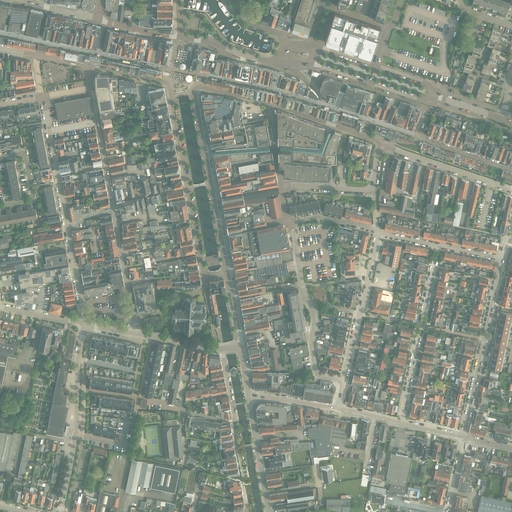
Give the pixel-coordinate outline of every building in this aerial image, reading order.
[(50,0),(50,4),(76,9),(77,4),(79,4),(78,0),(50,0)] [(82,5),(83,7),(83,8),(84,9),(85,9),(86,10),(87,10),(89,10),(90,10),(91,10),(92,9),(93,8),(94,7),(94,6),(95,5),(95,0),(83,0),(83,1),(82,2),(82,3),(82,4),(82,5)] [(106,3),(106,6),(106,7),(107,8),(108,9),(109,10),(110,10),(111,10),(112,9),(112,8),(112,11),(118,12),(118,11),(118,8),(119,5),(119,3),(119,0),(106,0),(106,1),(106,2),(106,3)] [(301,0),(291,31),(307,36),(307,34),(310,35),(312,28),(312,27),(320,0),(301,0)] [(339,0),(337,6),(346,9),(348,3),(339,0)] [(473,0),(473,1),(507,13),(508,10),(510,11),(509,12),(511,13),(511,12),(511,0),(511,5),(498,0),(473,0)] [(380,1),(378,7),(387,10),(389,4),(380,1)] [(0,3),(0,28),(9,30),(12,31),(12,30),(17,31),(21,32),(21,33),(38,37),(44,13),(36,11),(27,9),(21,8),(17,7),(12,6),(10,5),(0,3)] [(378,7),(376,13),(385,16),(387,10),(378,7)] [(267,14),(266,19),(269,20),(267,23),(274,25),(275,25),(278,15),(279,11),(280,10),(271,8),(270,13),(271,13),(270,15),(267,14)] [(141,10),(141,17),(157,18),(173,18),(173,10),(152,10),(141,10)] [(45,27),(42,37),(42,38),(44,38),(45,38),(49,39),(52,28),(53,25),(53,24),(54,21),(56,15),(48,13),(48,14),(46,20),(46,21),(47,21),(45,27)] [(325,42),(329,44),(339,47),(339,46),(341,47),(356,52),(357,53),(371,58),(378,39),(377,39),(378,37),(381,28),(367,24),(361,22),(361,23),(354,20),(349,18),(335,13),(332,21),(332,24),(331,23),(325,42)] [(376,13),(374,19),(383,22),(385,16),(376,13)] [(52,28),(49,39),(53,40),(60,41),(66,18),(61,17),(56,15),(54,21),(53,24),(53,25),(52,28)] [(276,26),(282,28),(286,16),(285,15),(284,18),(280,16),(276,26)] [(286,16),(282,28),(288,30),(291,20),(288,19),(289,17),(286,16)] [(139,26),(141,26),(153,26),(153,27),(172,27),(173,18),(157,18),(141,17),(139,17),(139,26)] [(66,18),(60,41),(64,42),(68,43),(69,38),(73,20),(69,19),(66,18)] [(69,38),(68,43),(72,44),(77,21),(73,20),(69,38)] [(77,21),(72,44),(76,45),(78,30),(79,25),(80,25),(80,21),(77,21)] [(78,30),(76,45),(83,46),(86,32),(87,24),(83,22),(80,21),(80,25),(79,25),(78,30)] [(86,32),(83,46),(88,47),(90,36),(93,25),(87,24),(86,32)] [(90,36),(88,47),(97,49),(98,43),(98,42),(99,40),(99,39),(99,37),(99,36),(100,34),(100,31),(101,28),(100,28),(101,27),(93,25),(90,36)] [(103,50),(109,51),(113,35),(114,30),(107,29),(103,50)] [(113,35),(109,51),(116,53),(119,36),(120,32),(114,30),(113,35)] [(119,36),(116,53),(122,54),(124,44),(126,34),(120,32),(119,36)] [(124,44),(122,54),(132,56),(136,36),(126,34),(124,44)] [(140,37),(136,57),(144,59),(146,47),(146,46),(147,38),(140,37)] [(146,47),(144,59),(156,61),(160,40),(155,40),(147,38),(146,46),(146,47)] [(160,40),(156,61),(162,63),(166,41),(160,40)] [(166,41),(162,63),(169,64),(171,51),(172,51),(173,49),(174,44),(172,43),(172,42),(167,41),(166,41)] [(195,51),(193,59),(194,59),(195,58),(202,59),(203,50),(203,49),(198,48),(196,49),(195,51)] [(61,50),(60,55),(60,56),(64,57),(65,58),(77,60),(84,61),(86,56),(86,55),(79,54),(66,51),(61,50)] [(210,72),(223,75),(226,61),(225,61),(221,60),(214,58),(214,57),(215,52),(211,51),(204,50),(202,59),(200,70),(210,72)] [(14,70),(25,69),(24,61),(24,60),(19,60),(19,58),(14,59),(14,70)] [(199,72),(199,71),(199,70),(200,70),(202,59),(195,58),(194,59),(193,59),(193,64),(190,63),(189,70),(199,72)] [(238,63),(235,77),(242,78),(247,79),(250,65),(244,64),(238,63)] [(267,69),(264,83),(269,84),(271,76),(273,70),(267,69)] [(271,76),(269,84),(276,85),(280,72),(273,70),(271,76)] [(25,71),(11,71),(11,84),(12,84),(16,83),(17,83),(16,79),(34,78),(32,71),(25,71)] [(280,72),(276,85),(280,87),(283,77),(283,78),(285,73),(284,73),(280,72)] [(283,77),(280,87),(288,89),(291,78),(292,76),(285,73),(283,78),(283,77)] [(96,88),(98,100),(100,111),(110,110),(109,77),(109,75),(101,75),(99,74),(97,75),(95,75),(96,86),(96,88)] [(291,78),(288,89),(296,91),(298,82),(299,82),(300,79),(299,78),(292,76),(291,78)] [(109,77),(110,110),(119,108),(118,77),(109,77)] [(329,102),(335,104),(342,82),(330,78),(328,78),(327,78),(325,79),(324,79),(323,81),(320,90),(329,102)] [(482,78),(480,85),(488,88),(490,81),(482,78)] [(298,82),(296,91),(304,94),(307,85),(307,84),(304,82),(300,79),(299,82),(298,82)] [(11,86),(7,87),(8,90),(14,89),(27,87),(35,85),(34,80),(17,83),(16,83),(11,84),(11,86)] [(342,82),(335,104),(340,106),(347,84),(348,84),(342,82)] [(347,84),(340,106),(359,112),(365,91),(348,85),(347,84)] [(0,96),(0,98),(16,96),(36,92),(36,87),(25,89),(15,91),(13,92),(13,91),(0,93),(0,96)] [(151,103),(145,104),(167,100),(164,88),(156,89),(156,88),(149,87),(147,95),(150,95),(151,103)] [(246,87),(244,94),(253,96),(255,88),(246,87)] [(255,88),(253,96),(258,97),(263,99),(265,90),(260,89),(255,88)] [(310,88),(308,95),(317,98),(318,96),(314,91),(310,88)] [(265,90),(263,99),(272,101),(276,102),(278,94),(274,93),(265,90)] [(365,91),(359,112),(362,113),(368,97),(369,92),(365,91)] [(368,97),(362,113),(369,115),(374,99),(376,93),(370,91),(369,92),(368,97)] [(88,95),(54,101),(57,120),(92,113),(88,95)] [(284,98),(282,103),(289,106),(289,105),(291,98),(284,96),(284,98)] [(220,101),(203,103),(206,119),(218,117),(223,116),(224,116),(224,117),(231,116),(232,106),(233,99),(223,97),(224,101),(220,101)] [(382,107),(379,118),(384,120),(387,109),(388,107),(390,108),(393,99),(386,97),(382,107)] [(291,98),(289,105),(300,109),(303,102),(291,98)] [(232,106),(231,116),(242,114),(241,109),(243,101),(233,99),(232,106)] [(136,111),(141,110),(150,109),(155,108),(155,109),(168,106),(167,100),(145,104),(140,105),(135,106),(136,111)] [(303,102),(300,109),(308,112),(309,109),(311,110),(313,105),(307,103),(303,102)] [(398,108),(393,123),(403,127),(406,116),(410,105),(400,102),(398,108)] [(309,109),(308,112),(314,114),(317,106),(313,105),(311,110),(309,109)] [(371,110),(370,115),(379,118),(382,107),(376,105),(375,107),(373,106),(372,110),(371,110)] [(412,118),(418,120),(422,109),(410,105),(408,112),(413,113),(412,118)] [(147,115),(147,117),(148,119),(150,119),(170,115),(168,106),(155,109),(155,108),(150,109),(141,110),(141,112),(142,112),(143,115),(148,114),(149,114),(149,115),(147,115)] [(393,106),(387,121),(393,123),(398,108),(393,106)] [(100,111),(101,117),(111,116),(115,115),(128,113),(127,107),(119,108),(110,110),(100,111)] [(16,111),(17,116),(17,119),(26,117),(25,115),(24,108),(18,109),(19,111),(16,111)] [(328,179),(329,179),(330,163),(333,163),(336,164),(336,156),(336,155),(337,152),(342,133),(334,131),(331,135),(330,135),(329,134),(325,133),(325,127),(277,109),(278,126),(278,143),(278,144),(282,144),(282,146),(282,149),(281,151),(279,151),(278,151),(279,159),(279,160),(279,162),(279,167),(284,167),(283,176),(284,176),(328,179)] [(8,110),(9,117),(12,116),(12,120),(16,119),(16,116),(14,116),(14,110),(8,110)] [(406,116),(403,127),(415,130),(416,129),(417,126),(416,126),(418,122),(417,122),(418,120),(412,118),(413,113),(408,112),(406,116)] [(219,121),(207,123),(209,133),(221,131),(233,128),(245,126),(244,125),(242,114),(231,116),(224,117),(224,116),(223,116),(218,117),(219,121)] [(103,128),(112,126),(113,126),(112,121),(116,120),(115,115),(111,116),(101,117),(101,118),(103,128)] [(148,119),(149,126),(157,125),(158,128),(149,129),(149,131),(158,129),(159,130),(166,129),(166,128),(167,128),(167,126),(171,125),(170,115),(150,119),(148,119)] [(347,116),(344,124),(355,127),(358,120),(347,116)] [(443,126),(439,139),(445,141),(448,132),(449,128),(450,128),(453,120),(446,117),(443,126)] [(238,143),(215,147),(215,154),(216,156),(224,154),(229,154),(230,161),(238,160),(256,156),(257,161),(258,164),(265,163),(274,161),(272,151),(268,152),(268,150),(268,144),(271,144),(268,128),(267,122),(268,121),(268,118),(248,122),(249,124),(244,125),(245,126),(245,128),(245,132),(247,141),(238,143)] [(430,121),(426,135),(433,137),(437,124),(433,122),(434,120),(432,119),(431,122),(430,121)] [(448,132),(445,141),(448,142),(451,143),(455,130),(456,128),(458,121),(453,119),(453,120),(450,128),(449,128),(448,132)] [(358,120),(355,127),(361,129),(363,124),(364,122),(358,120)] [(437,124),(433,137),(439,139),(443,126),(437,124)] [(42,168),(50,167),(50,164),(49,164),(42,128),(43,128),(42,125),(34,127),(35,130),(33,130),(39,166),(41,165),(42,168)] [(149,131),(151,139),(159,138),(159,134),(173,132),(171,125),(167,126),(167,128),(166,128),(166,129),(159,130),(158,129),(149,131)] [(103,128),(104,134),(105,138),(113,136),(114,138),(120,136),(119,133),(113,134),(112,126),(103,128)] [(221,131),(209,133),(211,140),(224,137),(233,136),(233,135),(235,135),(236,138),(236,141),(237,141),(238,143),(247,141),(245,132),(245,128),(245,126),(233,128),(221,131)] [(455,130),(451,143),(456,145),(460,134),(461,130),(456,128),(455,130)] [(386,135),(385,136),(392,138),(394,132),(388,130),(386,135)] [(161,137),(159,138),(151,139),(158,138),(158,140),(161,140),(163,139),(163,141),(174,139),(173,133),(163,135),(161,136),(161,137)] [(465,136),(461,147),(471,150),(475,138),(475,136),(466,133),(465,136)] [(460,134),(456,145),(461,147),(465,136),(460,134)] [(224,137),(211,140),(212,143),(222,141),(231,139),(234,139),(234,138),(236,138),(235,135),(233,135),(233,136),(224,137)] [(105,138),(106,144),(114,143),(115,143),(117,142),(120,142),(121,141),(124,141),(123,136),(120,136),(114,138),(113,136),(105,138)] [(222,141),(212,143),(213,148),(215,147),(238,143),(237,141),(236,141),(236,138),(234,138),(234,139),(231,139),(222,141)] [(475,138),(471,150),(480,153),(484,141),(482,140),(479,139),(479,140),(475,138)] [(153,144),(155,151),(175,148),(174,140),(153,144)] [(349,152),(351,152),(354,141),(349,140),(345,154),(345,157),(347,157),(349,152)] [(106,144),(107,150),(116,148),(116,149),(117,149),(125,147),(124,141),(121,141),(120,142),(117,142),(118,146),(116,146),(115,143),(114,143),(106,144)] [(354,141),(351,152),(352,153),(350,157),(356,158),(357,154),(361,155),(364,144),(354,141)] [(484,144),(481,154),(487,156),(491,141),(489,141),(488,143),(490,144),(490,146),(484,144)] [(491,141),(487,156),(493,158),(495,158),(499,147),(491,144),(492,141),(491,141)] [(499,147),(495,158),(501,160),(506,147),(507,147),(508,143),(505,142),(504,142),(504,144),(503,146),(500,145),(499,147)] [(422,143),(420,148),(432,153),(434,147),(424,143),(422,143)] [(362,154),(362,159),(365,159),(365,163),(368,164),(369,156),(368,156),(370,145),(365,144),(362,154)] [(506,147),(501,160),(506,162),(510,150),(506,149),(507,147),(506,147)] [(147,159),(147,163),(149,162),(149,163),(157,162),(156,161),(177,156),(176,149),(156,153),(157,158),(156,158),(155,157),(147,159)] [(216,156),(214,156),(215,163),(230,161),(229,154),(224,154),(216,156)] [(121,155),(117,155),(108,157),(109,161),(110,166),(125,163),(124,158),(124,157),(122,158),(121,155)] [(178,161),(177,156),(156,161),(157,162),(157,167),(166,165),(165,163),(178,161)] [(230,161),(215,163),(216,168),(226,166),(227,166),(227,167),(257,161),(256,156),(238,160),(230,161)] [(396,193),(396,192),(400,169),(403,159),(394,157),(391,168),(389,168),(385,191),(396,193)] [(6,162),(12,198),(14,198),(15,201),(23,199),(22,196),(21,196),(20,191),(15,161),(16,161),(15,158),(7,159),(8,162),(6,162)] [(73,171),(78,170),(76,160),(72,161),(71,158),(59,160),(60,168),(61,168),(62,172),(73,170),(73,171)] [(400,169),(396,192),(402,193),(405,188),(408,172),(406,171),(409,161),(403,159),(400,169)] [(226,166),(216,168),(218,180),(232,178),(232,177),(256,173),(256,171),(259,170),(258,164),(257,161),(227,167),(227,166),(226,166)] [(274,161),(265,163),(266,171),(275,169),(274,161)] [(151,177),(155,177),(156,176),(160,176),(163,175),(180,172),(178,164),(168,165),(166,165),(157,167),(157,162),(149,163),(149,162),(147,163),(141,164),(142,170),(149,168),(151,177)] [(413,171),(410,185),(408,193),(415,194),(419,173),(422,165),(415,163),(413,171)] [(110,169),(111,174),(124,172),(124,170),(123,166),(110,169)] [(427,167),(425,174),(432,176),(429,190),(427,203),(427,206),(428,207),(426,212),(425,219),(427,220),(437,222),(438,215),(433,214),(435,204),(434,203),(440,172),(433,170),(433,169),(427,167)] [(233,182),(219,185),(220,189),(223,189),(235,187),(237,186),(258,182),(257,181),(262,180),(277,178),(276,176),(275,169),(266,171),(256,173),(257,178),(234,182),(233,182)] [(48,180),(53,180),(52,174),(51,175),(51,173),(52,173),(51,173),(50,173),(45,174),(45,170),(40,171),(41,177),(43,176),(44,181),(45,181),(45,184),(49,183),(48,180)] [(82,187),(82,188),(84,187),(87,187),(88,186),(105,183),(103,170),(85,173),(86,179),(87,183),(79,184),(80,188),(82,187)] [(232,178),(218,180),(219,185),(233,182),(234,182),(257,178),(256,173),(232,177),(232,178)] [(445,183),(443,195),(446,196),(447,192),(450,175),(444,173),(442,183),(445,183)] [(425,175),(422,188),(429,190),(432,176),(425,174),(425,175)] [(112,179),(113,184),(121,183),(128,182),(132,181),(133,181),(134,181),(134,180),(135,180),(134,175),(131,176),(131,175),(125,176),(112,179)] [(447,192),(454,194),(457,177),(450,175),(447,192)] [(151,182),(152,193),(163,191),(161,180),(156,181),(155,177),(151,177),(150,178),(151,182)] [(163,182),(164,187),(164,190),(167,190),(166,187),(168,187),(172,186),(174,186),(174,184),(175,184),(175,182),(182,181),(181,177),(171,178),(172,183),(167,183),(167,182),(163,182)] [(134,181),(136,191),(141,190),(142,194),(151,193),(148,178),(135,180),(134,180),(134,181)] [(223,189),(220,189),(221,194),(221,195),(246,190),(261,188),(278,185),(277,178),(262,180),(257,181),(258,182),(237,186),(235,187),(223,189)] [(460,188),(457,202),(458,202),(459,197),(465,198),(467,190),(469,181),(462,179),(460,188)] [(123,187),(114,189),(116,199),(125,198),(123,190),(129,189),(130,196),(135,196),(134,191),(133,181),(132,181),(128,182),(128,186),(123,187)] [(174,186),(172,186),(168,187),(168,190),(175,189),(183,187),(182,181),(175,182),(175,184),(174,184),(174,186)] [(64,187),(63,187),(64,191),(74,189),(75,189),(79,188),(79,185),(75,186),(74,185),(72,185),(71,182),(63,184),(64,187)] [(468,216),(465,227),(471,229),(474,216),(473,216),(481,185),(475,183),(467,215),(469,215),(469,216),(468,216)] [(221,195),(224,209),(247,205),(268,201),(271,218),(283,216),(278,193),(279,193),(278,185),(272,186),(221,195)] [(46,216),(59,213),(58,210),(57,211),(53,187),(43,188),(48,212),(46,213),(46,216)] [(168,201),(172,200),(185,198),(183,190),(175,191),(167,193),(168,201)] [(95,201),(96,201),(108,198),(107,191),(94,194),(95,201)] [(500,206),(503,207),(505,207),(505,206),(508,195),(503,193),(500,206)] [(146,197),(147,205),(148,208),(149,208),(150,213),(149,213),(156,212),(155,207),(153,207),(152,204),(159,202),(160,203),(162,202),(160,194),(146,197)] [(378,208),(378,210),(381,211),(392,213),(413,217),(414,211),(414,210),(406,209),(406,206),(407,203),(411,204),(412,199),(408,198),(408,196),(408,195),(402,194),(399,208),(393,207),(378,204),(378,208)] [(168,209),(168,210),(174,210),(180,209),(179,205),(186,204),(186,203),(185,198),(172,200),(173,206),(170,207),(168,209)] [(109,199),(96,201),(98,209),(110,207),(109,199)] [(127,212),(128,211),(136,210),(134,199),(124,201),(127,212)] [(119,213),(120,213),(127,212),(124,201),(117,202),(119,213)] [(289,206),(291,216),(294,215),(295,215),(296,218),(298,218),(298,217),(298,214),(300,214),(301,214),(302,217),(304,217),(304,216),(304,213),(306,213),(307,213),(307,216),(310,216),(310,215),(310,212),(312,212),(313,212),(313,215),(316,214),(316,211),(318,211),(319,211),(319,214),(322,213),(321,207),(322,206),(321,203),(319,203),(319,201),(289,206)] [(457,202),(453,225),(459,226),(463,203),(458,202),(457,202)] [(325,203),(323,212),(327,213),(327,214),(327,216),(329,217),(330,217),(331,214),(333,214),(333,215),(333,218),(335,218),(336,218),(336,215),(339,216),(339,217),(338,219),(341,220),(341,219),(342,217),(341,216),(343,208),(325,203)] [(74,206),(67,207),(69,215),(70,221),(76,220),(75,214),(82,213),(82,214),(89,212),(88,206),(88,204),(85,205),(83,205),(74,207),(74,206)] [(182,218),(189,217),(186,204),(179,205),(180,209),(174,210),(168,210),(159,212),(160,216),(168,215),(169,221),(182,218)] [(242,206),(224,209),(225,214),(243,211),(248,210),(247,205),(242,206)] [(363,215),(361,221),(370,224),(372,218),(366,216),(366,213),(368,209),(364,208),(363,212),(364,212),(363,214),(363,215)] [(248,210),(225,214),(226,219),(240,217),(250,215),(251,215),(264,213),(264,209),(258,210),(252,211),(251,209),(248,210)] [(351,212),(350,219),(356,220),(357,214),(358,211),(352,210),(352,212),(351,212)] [(130,219),(128,211),(127,212),(120,213),(122,220),(130,219)] [(251,215),(252,220),(253,227),(267,225),(264,213),(251,215)] [(385,224),(384,230),(390,231),(391,226),(391,225),(392,219),(393,216),(387,214),(386,218),(389,219),(388,224),(385,224)] [(101,224),(113,222),(111,215),(100,218),(101,224)] [(240,220),(226,222),(227,228),(238,226),(241,226),(242,226),(241,222),(242,222),(247,221),(252,220),(251,215),(250,215),(240,217),(240,220)] [(438,222),(452,224),(453,218),(445,216),(439,215),(438,222)] [(122,230),(122,231),(131,229),(133,229),(138,228),(143,227),(143,223),(142,220),(137,222),(137,221),(122,224),(123,229),(123,230),(122,230)] [(238,226),(227,228),(228,233),(246,229),(245,223),(247,222),(247,221),(242,222),(241,222),(242,226),(241,226),(238,226)] [(174,243),(180,242),(190,240),(190,237),(192,236),(190,225),(180,227),(180,225),(182,225),(181,222),(175,223),(172,224),(172,228),(170,228),(171,234),(177,233),(178,238),(173,239),(173,241),(174,243)] [(499,233),(505,235),(506,232),(507,225),(501,224),(499,233)] [(265,247),(266,252),(268,265),(282,263),(280,251),(290,249),(286,227),(283,225),(263,229),(263,233),(259,233),(262,247),(265,247)] [(122,231),(125,251),(143,247),(140,232),(151,230),(151,227),(150,226),(138,228),(133,229),(131,229),(122,231)] [(338,232),(337,237),(339,237),(341,238),(342,233),(350,235),(351,229),(344,227),(340,226),(338,232)] [(499,235),(500,227),(494,226),(492,233),(499,235)] [(252,245),(231,249),(233,259),(261,253),(266,252),(265,247),(262,247),(259,233),(263,233),(263,229),(250,231),(250,232),(251,242),(252,242),(252,245)] [(465,240),(462,239),(461,245),(467,246),(469,237),(469,235),(470,231),(466,230),(465,236),(466,236),(465,240)] [(229,239),(231,249),(252,245),(252,242),(251,242),(250,232),(250,231),(242,233),(243,237),(229,239)] [(37,244),(64,239),(62,232),(48,234),(48,232),(33,234),(35,244),(37,244)] [(4,238),(0,239),(0,248),(9,247),(8,241),(8,238),(11,237),(10,234),(3,235),(4,238)] [(170,246),(171,249),(174,248),(181,247),(181,246),(194,244),(193,239),(180,242),(181,244),(179,244),(170,246)] [(365,252),(366,247),(360,245),(353,243),(352,243),(351,243),(350,246),(352,246),(360,248),(359,251),(365,252)] [(385,254),(384,258),(383,263),(397,266),(401,245),(388,243),(386,248),(383,248),(382,253),(385,254)] [(165,258),(181,255),(184,254),(195,252),(194,244),(181,246),(181,247),(174,248),(171,249),(154,252),(154,255),(155,255),(155,257),(165,255),(165,258)] [(39,253),(37,245),(33,246),(17,248),(17,249),(10,250),(10,252),(9,253),(9,256),(11,255),(11,257),(12,256),(12,257),(16,256),(17,256),(39,253)] [(46,262),(44,263),(45,268),(68,264),(66,250),(45,254),(46,262)] [(266,252),(261,253),(262,254),(233,260),(235,270),(248,267),(248,266),(256,264),(257,267),(252,269),(246,270),(235,273),(236,277),(237,283),(249,281),(249,280),(253,279),(290,273),(288,262),(282,263),(268,265),(266,252)] [(85,263),(84,259),(87,258),(87,255),(87,253),(84,253),(78,255),(80,264),(85,263)] [(457,266),(456,265),(454,265),(453,269),(455,270),(459,271),(460,267),(461,262),(462,256),(456,254),(455,261),(458,261),(457,266)] [(178,260),(179,268),(186,267),(186,266),(198,264),(196,255),(187,257),(178,259),(178,260)] [(129,264),(129,265),(135,264),(135,263),(133,263),(132,256),(126,257),(128,264),(129,264)] [(17,257),(1,260),(2,264),(7,263),(7,265),(22,262),(21,257),(17,257)] [(103,261),(104,266),(107,266),(111,265),(120,263),(119,258),(103,261)] [(156,264),(157,268),(157,270),(176,268),(179,268),(178,260),(156,264)] [(344,267),(344,270),(345,275),(355,275),(355,270),(355,260),(346,261),(346,267),(344,267)] [(485,260),(484,267),(487,267),(486,270),(491,271),(492,268),(493,262),(485,260)] [(413,268),(416,268),(425,270),(426,264),(415,261),(413,268)] [(25,266),(25,263),(3,268),(4,273),(26,268),(26,271),(31,270),(31,267),(29,268),(29,265),(25,266)] [(27,287),(28,290),(17,292),(18,297),(13,298),(14,301),(14,302),(14,303),(15,303),(15,304),(19,305),(34,308),(35,302),(39,303),(41,292),(35,291),(34,285),(43,284),(42,282),(59,279),(60,282),(71,280),(69,266),(30,273),(29,270),(25,271),(26,273),(18,275),(19,281),(20,280),(21,281),(20,282),(21,288),(27,287)] [(145,271),(143,271),(144,277),(145,275),(147,275),(148,278),(153,278),(153,271),(152,271),(152,268),(145,269),(145,271)] [(107,278),(107,282),(94,284),(84,286),(86,297),(108,292),(107,290),(113,289),(112,287),(124,285),(121,269),(110,271),(108,271),(105,272),(107,278)] [(440,274),(457,278),(458,278),(458,277),(458,275),(450,273),(450,271),(441,269),(440,274)] [(93,281),(94,284),(107,282),(107,278),(99,280),(98,275),(83,278),(84,283),(93,281)] [(422,283),(423,278),(411,276),(406,275),(406,277),(414,279),(413,282),(422,283)] [(266,279),(237,284),(239,291),(250,288),(250,287),(253,286),(253,287),(257,286),(259,286),(258,285),(267,283),(267,284),(276,282),(275,277),(266,279)] [(223,278),(209,280),(211,293),(215,292),(219,291),(223,291),(226,290),(223,278)] [(201,286),(200,280),(190,281),(175,282),(174,287),(182,288),(199,287),(201,286)] [(437,286),(448,288),(454,289),(454,287),(448,285),(448,282),(439,280),(437,286)] [(136,305),(138,314),(148,312),(148,313),(157,312),(154,293),(155,293),(154,287),(153,287),(152,282),(134,286),(134,288),(133,288),(135,299),(136,300),(135,301),(136,303),(137,304),(136,305)] [(356,282),(346,283),(347,287),(347,291),(348,291),(357,293),(358,288),(359,285),(357,285),(356,282)] [(475,289),(486,292),(487,286),(473,283),(472,289),(475,289)] [(261,288),(239,292),(240,296),(262,292),(266,291),(265,287),(261,288)] [(372,300),(370,310),(389,314),(393,292),(375,288),(373,300),(372,300)] [(293,321),(289,322),(292,340),(298,339),(298,340),(305,338),(303,328),(305,327),(303,318),(304,317),(302,305),(301,305),(298,289),(288,291),(293,321)] [(218,312),(216,302),(215,292),(211,293),(209,293),(211,303),(213,313),(213,316),(215,325),(220,325),(219,315),(218,315),(218,312)] [(277,293),(279,302),(280,309),(282,309),(281,304),(287,303),(285,292),(277,293)] [(418,301),(419,296),(412,294),(411,294),(410,294),(403,292),(403,295),(409,296),(409,299),(410,299),(418,301)] [(476,298),(476,301),(484,303),(485,297),(471,294),(471,297),(476,298)] [(195,298),(193,298),(193,297),(189,296),(189,298),(187,298),(186,297),(186,298),(184,298),(184,300),(186,300),(186,303),(181,302),(180,309),(176,309),(175,308),(175,309),(175,311),(173,311),(172,310),(172,311),(172,312),(172,314),(172,315),(172,316),(172,317),(174,317),(174,318),(175,318),(175,322),(173,322),(173,324),(175,324),(174,330),(183,330),(184,331),(185,331),(188,331),(188,333),(189,333),(190,331),(193,331),(193,332),(194,331),(193,331),(193,326),(200,326),(200,327),(201,321),(203,321),(203,322),(204,322),(205,321),(205,320),(206,311),(206,309),(205,306),(204,306),(204,304),(202,304),(202,303),(201,303),(195,303),(195,299),(196,298),(195,298)] [(241,307),(242,309),(263,305),(262,301),(261,296),(240,300),(241,307)] [(343,302),(342,305),(352,307),(353,304),(355,305),(356,299),(346,296),(345,299),(346,300),(346,303),(343,302)] [(405,301),(404,306),(416,308),(418,303),(408,301),(405,301),(405,299),(402,299),(402,301),(405,301)] [(263,305),(242,309),(243,316),(256,314),(261,313),(270,311),(280,310),(279,310),(280,309),(279,302),(263,305)] [(407,307),(406,312),(415,314),(416,308),(404,306),(402,305),(402,307),(405,308),(405,306),(407,307)] [(473,311),(472,314),(481,316),(482,310),(470,307),(469,311),(473,311)] [(487,367),(500,370),(501,365),(507,367),(507,365),(501,364),(503,355),(509,356),(509,354),(504,353),(505,344),(507,336),(511,336),(511,334),(508,334),(510,325),(511,325),(511,323),(510,323),(511,313),(508,313),(509,309),(502,308),(501,311),(499,311),(493,341),(492,343),(495,344),(494,347),(491,346),(487,367)] [(262,317),(244,321),(245,326),(269,321),(268,316),(271,315),(270,311),(261,313),(262,317)] [(243,316),(244,321),(262,317),(261,313),(256,314),(243,316)] [(469,321),(470,321),(478,323),(478,322),(479,322),(480,320),(479,319),(480,316),(466,313),(465,316),(470,317),(469,321)] [(337,317),(335,324),(338,324),(339,324),(348,326),(349,320),(341,319),(341,318),(337,317)] [(0,356),(8,358),(8,356),(16,358),(17,358),(18,354),(17,353),(18,346),(8,343),(4,343),(4,342),(0,341),(0,332),(2,320),(0,319),(0,356)] [(245,326),(246,332),(270,328),(269,321),(245,326)] [(373,329),(372,330),(376,330),(377,328),(378,328),(379,323),(374,322),(373,323),(365,321),(364,327),(373,329)] [(379,331),(379,335),(383,336),(382,339),(386,340),(387,337),(388,332),(389,324),(385,324),(384,332),(379,331)] [(462,330),(465,331),(477,334),(478,329),(469,327),(463,325),(462,330)] [(22,326),(20,333),(21,333),(20,336),(23,337),(23,334),(27,335),(29,327),(22,326)] [(39,348),(40,349),(41,351),(45,352),(44,354),(48,355),(53,330),(50,329),(42,328),(39,348)] [(411,330),(402,328),(400,335),(410,337),(411,330)] [(53,330),(48,355),(51,356),(53,348),(57,349),(61,331),(53,330)] [(65,351),(72,352),(76,335),(68,333),(65,345),(61,344),(60,352),(61,353),(61,354),(64,355),(65,351)] [(426,340),(437,342),(438,338),(439,338),(440,336),(428,333),(426,340)] [(397,342),(398,342),(409,344),(410,339),(398,336),(397,342)] [(257,343),(248,345),(250,354),(271,349),(270,341),(262,342),(262,340),(257,341),(257,343)] [(154,344),(153,348),(163,350),(164,343),(154,341),(154,344)] [(465,346),(464,348),(473,350),(475,344),(462,341),(461,345),(465,346)] [(169,358),(166,370),(166,372),(165,374),(165,375),(164,381),(163,385),(165,385),(165,383),(170,384),(170,385),(172,386),(174,379),(171,378),(173,372),(170,371),(176,346),(172,345),(171,349),(170,353),(169,358)] [(303,368),(302,364),(301,358),(299,358),(298,357),(307,355),(305,345),(295,346),(295,347),(294,347),(283,348),(285,359),(292,358),(292,359),(291,359),(293,370),(297,369),(299,368),(299,369),(303,368)] [(329,345),(327,354),(332,355),(332,353),(342,355),(343,348),(329,345)] [(437,349),(434,348),(425,346),(423,352),(436,355),(436,354),(437,354),(437,352),(437,349)] [(177,373),(176,379),(180,380),(180,379),(189,381),(190,376),(185,374),(185,370),(182,369),(186,348),(182,347),(177,373)] [(153,348),(151,355),(161,357),(163,350),(153,348)] [(473,350),(464,348),(462,348),(462,350),(461,350),(459,350),(458,353),(472,356),(473,350)] [(192,368),(196,350),(190,349),(189,353),(188,353),(187,358),(191,359),(190,362),(189,362),(188,368),(192,368)] [(196,350),(192,368),(200,369),(200,367),(200,366),(199,364),(200,360),(199,360),(201,351),(196,350)] [(407,352),(398,350),(397,356),(406,358),(407,352)] [(208,353),(207,364),(209,364),(211,372),(222,370),(219,354),(210,353),(208,353)] [(151,355),(150,362),(160,364),(161,357),(151,355)] [(250,358),(251,363),(263,360),(264,362),(266,362),(269,361),(270,365),(272,364),(271,357),(269,358),(269,357),(267,357),(267,355),(264,355),(250,358)] [(327,366),(327,367),(338,370),(341,359),(331,357),(332,356),(325,355),(325,357),(331,358),(329,366),(327,366)] [(437,358),(433,357),(423,355),(421,361),(436,364),(437,358)] [(59,367),(47,432),(63,435),(68,406),(65,405),(67,395),(63,394),(68,369),(69,369),(71,358),(63,356),(63,358),(61,358),(60,363),(61,363),(60,368),(59,367)] [(271,357),(272,364),(273,370),(279,369),(277,356),(271,357)] [(358,356),(357,361),(365,363),(365,362),(368,363),(371,364),(372,362),(369,361),(369,358),(358,356)] [(459,356),(458,362),(461,362),(470,364),(471,359),(462,357),(459,356)] [(393,357),(392,361),(395,362),(395,363),(404,365),(406,359),(396,357),(393,357)] [(150,362),(148,369),(158,371),(160,364),(150,362)] [(458,362),(457,368),(459,368),(469,370),(470,364),(461,362),(458,362)] [(402,374),(404,368),(395,366),(395,365),(391,364),(391,367),(393,367),(392,371),(402,374)] [(148,369),(147,376),(157,378),(158,371),(148,369)] [(460,374),(459,377),(467,379),(468,373),(456,370),(455,373),(460,374)] [(191,373),(190,376),(189,381),(188,384),(199,383),(198,375),(193,374),(191,373)] [(351,385),(367,388),(369,388),(375,390),(378,378),(377,378),(373,377),(369,376),(366,375),(358,374),(357,376),(353,375),(351,385)] [(147,376),(145,383),(155,385),(157,378),(147,376)] [(484,378),(483,385),(491,387),(497,388),(498,381),(497,381),(498,378),(489,376),(489,379),(484,378)] [(389,378),(388,384),(400,387),(401,381),(389,378)] [(180,380),(176,379),(174,379),(172,386),(169,401),(168,403),(174,404),(177,389),(178,389),(180,380)] [(268,390),(269,380),(267,380),(253,379),(254,389),(268,390)] [(269,380),(268,390),(268,392),(279,392),(280,380),(276,380),(269,380)] [(145,383),(144,389),(154,391),(155,385),(145,383)] [(287,386),(286,393),(289,393),(289,394),(310,398),(312,384),(291,383),(291,386),(287,385),(287,386)] [(312,384),(310,398),(331,401),(332,393),(333,393),(333,387),(312,384)] [(211,387),(213,395),(220,393),(219,388),(217,388),(216,385),(213,386),(211,386),(211,387)] [(386,387),(385,390),(389,391),(392,392),(398,393),(400,388),(390,386),(388,385),(387,387),(386,387)] [(480,385),(479,390),(487,392),(500,395),(501,390),(494,389),(494,390),(490,390),(491,387),(483,385),(480,385)] [(353,404),(355,396),(357,387),(353,386),(352,392),(350,392),(348,403),(353,404)] [(144,389),(143,395),(152,397),(154,391),(144,389)] [(375,396),(374,401),(372,408),(382,410),(382,411),(383,411),(385,399),(386,394),(387,391),(380,390),(376,389),(375,396)] [(414,395),(415,395),(415,397),(421,398),(421,397),(424,397),(426,391),(416,389),(414,395)] [(452,390),(451,397),(453,397),(455,398),(463,399),(464,393),(456,391),(454,391),(452,390)] [(367,399),(362,398),(362,396),(361,394),(359,394),(356,393),(354,405),(365,407),(367,399)] [(429,400),(430,400),(435,401),(439,402),(439,400),(439,397),(440,394),(439,394),(439,395),(435,394),(434,397),(432,397),(429,397),(429,400)] [(414,397),(413,402),(422,404),(424,405),(425,399),(423,399),(421,398),(415,397),(414,397)] [(437,422),(439,414),(439,412),(441,404),(439,403),(439,402),(435,401),(430,400),(430,403),(428,410),(426,420),(430,421),(437,422)] [(413,402),(410,416),(422,419),(426,420),(428,410),(424,410),(425,409),(421,408),(422,404),(413,402)] [(220,405),(217,405),(218,411),(221,410),(222,417),(233,419),(230,403),(224,404),(223,404),(220,405)] [(258,414),(258,416),(265,416),(273,416),(273,417),(287,417),(287,409),(289,409),(290,408),(290,406),(284,405),(272,404),(272,403),(265,403),(262,403),(261,404),(260,404),(259,405),(258,405),(258,406),(257,406),(257,407),(257,408),(256,408),(257,414),(258,414)] [(295,417),(298,417),(304,417),(303,417),(303,408),(303,407),(297,406),(298,413),(295,413),(295,417)] [(303,408),(303,417),(312,419),(314,409),(307,408),(303,408)] [(471,423),(481,425),(482,421),(483,421),(484,421),(485,420),(485,419),(485,418),(485,417),(484,416),(483,415),(484,411),(474,409),(471,423)] [(439,414),(437,422),(443,423),(444,415),(445,415),(446,410),(443,410),(442,414),(439,414)] [(186,423),(183,422),(183,424),(186,425),(192,426),(194,417),(193,417),(193,416),(187,415),(186,423)] [(315,438),(315,439),(316,448),(323,449),(331,450),(333,442),(347,444),(349,430),(349,427),(350,427),(350,421),(346,421),(340,419),(334,417),(334,418),(327,416),(321,415),(319,423),(319,424),(318,427),(326,426),(326,425),(331,426),(330,436),(319,438),(315,438)] [(257,416),(258,422),(260,422),(260,424),(260,425),(287,423),(287,417),(273,417),(273,416),(265,416),(258,416),(257,416)] [(186,425),(185,430),(188,431),(192,432),(193,426),(195,426),(195,427),(220,431),(221,423),(206,420),(206,419),(194,417),(192,426),(186,425)] [(168,427),(163,428),(166,457),(167,460),(183,458),(183,455),(180,426),(178,426),(177,421),(177,419),(167,420),(168,424),(168,427)] [(363,424),(362,431),(363,431),(362,434),(363,435),(367,436),(368,432),(370,421),(362,420),(361,424),(363,424)] [(221,423),(220,431),(231,429),(231,426),(230,423),(229,422),(222,421),(221,423)] [(351,421),(349,439),(352,439),(352,440),(355,441),(355,439),(356,439),(358,421),(351,421)] [(67,423),(65,432),(72,434),(74,424),(67,423)] [(471,423),(470,429),(471,429),(471,428),(478,429),(486,430),(486,431),(488,431),(489,429),(481,428),(482,425),(481,425),(471,423)] [(496,429),(495,433),(507,436),(507,440),(509,440),(510,436),(511,436),(511,426),(494,423),(493,429),(496,429)] [(93,433),(93,434),(100,435),(101,434),(101,431),(102,426),(95,424),(94,429),(94,432),(93,433)] [(299,425),(259,427),(260,433),(275,432),(298,430),(305,429),(304,429),(304,425),(304,424),(298,424),(299,425)] [(382,424),(379,439),(385,440),(388,425),(382,424)] [(308,428),(309,438),(315,439),(315,438),(319,438),(330,436),(331,426),(326,425),(326,426),(318,427),(313,428),(308,428)] [(100,435),(107,437),(107,436),(109,427),(107,427),(104,426),(102,426),(101,431),(101,434),(100,435)] [(107,436),(107,437),(114,439),(114,437),(115,433),(117,427),(110,426),(109,427),(107,436)] [(470,429),(469,433),(485,437),(490,438),(491,432),(488,431),(486,431),(486,430),(478,429),(471,428),(471,429),(470,429)] [(221,433),(214,434),(212,435),(212,436),(214,437),(216,437),(220,437),(232,434),(231,429),(220,431),(221,433)] [(0,469),(5,471),(5,470),(6,470),(7,465),(7,462),(8,459),(9,455),(9,452),(10,449),(11,445),(11,442),(12,439),(13,436),(13,434),(0,431),(0,432),(0,469)] [(495,433),(494,439),(494,440),(506,442),(507,440),(507,436),(495,433)] [(216,443),(219,443),(233,440),(232,434),(220,437),(221,439),(215,440),(216,443)] [(261,443),(262,449),(275,448),(276,451),(276,453),(292,451),(310,449),(309,442),(299,443),(298,439),(279,441),(279,438),(271,439),(271,442),(270,442),(261,443)] [(426,440),(419,439),(416,450),(421,451),(421,453),(422,454),(421,457),(427,458),(430,444),(425,443),(426,440)] [(220,451),(224,450),(235,448),(233,440),(219,443),(220,451)] [(435,442),(432,456),(438,458),(441,443),(435,442)] [(449,444),(443,443),(440,453),(447,455),(449,444)] [(449,444),(447,455),(453,456),(455,446),(449,444)] [(93,448),(92,454),(102,456),(103,450),(93,448)] [(224,450),(225,458),(236,456),(235,448),(224,450)] [(377,449),(375,458),(382,459),(384,450),(377,449)] [(269,460),(268,460),(270,469),(283,467),(284,467),(283,461),(286,461),(285,453),(285,454),(274,456),(274,455),(273,455),(274,459),(269,460)] [(387,476),(386,482),(391,483),(389,489),(389,491),(390,491),(405,494),(406,487),(408,476),(412,457),(400,455),(392,453),(387,476)] [(497,456),(495,465),(497,466),(498,464),(502,464),(503,457),(497,456)] [(502,464),(500,471),(500,474),(506,475),(507,471),(506,469),(503,468),(504,465),(507,466),(509,459),(503,457),(502,464)] [(375,458),(372,476),(372,477),(383,479),(386,467),(381,466),(382,459),(375,458)] [(132,459),(125,491),(136,493),(138,484),(149,486),(151,481),(152,481),(150,489),(162,492),(163,489),(175,492),(180,469),(155,464),(153,478),(151,478),(154,463),(132,459)] [(435,469),(433,478),(448,481),(451,469),(448,468),(449,466),(447,465),(444,465),(442,464),(440,464),(439,470),(435,469)] [(331,467),(322,469),(324,481),(333,480),(331,467)] [(222,474),(227,473),(228,476),(236,474),(236,476),(241,475),(240,474),(239,474),(238,468),(229,469),(222,468),(218,468),(217,471),(222,472),(222,474)] [(266,475),(267,481),(281,478),(280,472),(266,475)] [(501,494),(503,494),(507,495),(511,477),(507,476),(506,476),(505,476),(502,488),(503,488),(501,494)] [(267,481),(268,487),(274,486),(274,487),(278,487),(277,485),(282,485),(281,478),(267,481)] [(225,482),(224,482),(225,486),(226,486),(230,485),(231,491),(233,490),(241,489),(241,488),(242,487),(242,486),(241,485),(240,484),(239,484),(239,483),(237,483),(237,481),(235,482),(235,481),(233,482),(233,480),(230,481),(230,479),(225,479),(225,482)] [(483,485),(482,491),(485,491),(486,486),(485,486),(486,481),(479,479),(477,484),(483,485)] [(287,482),(289,489),(300,487),(299,480),(287,482)] [(458,487),(457,489),(466,491),(471,492),(472,487),(469,487),(470,483),(470,482),(468,482),(465,481),(459,480),(459,481),(458,485),(458,487)] [(46,495),(47,491),(48,492),(50,484),(46,483),(44,492),(43,492),(42,494),(39,494),(37,504),(44,506),(46,495)] [(204,485),(202,492),(209,494),(211,487),(204,485)] [(437,485),(435,492),(445,495),(446,488),(437,485)] [(16,488),(14,487),(13,494),(15,494),(14,499),(20,500),(22,491),(16,490),(16,488)] [(23,490),(21,500),(24,500),(24,502),(26,502),(27,501),(28,501),(28,499),(30,492),(30,491),(30,488),(27,487),(24,487),(23,490)] [(28,499),(28,501),(29,502),(31,503),(32,502),(34,503),(36,493),(37,490),(34,489),(35,488),(31,487),(30,488),(30,491),(30,492),(28,499)] [(231,491),(227,491),(227,495),(233,494),(234,497),(243,495),(242,489),(241,489),(233,490),(231,491)] [(270,495),(271,501),(287,498),(288,502),(314,498),(313,489),(286,493),(270,495)] [(100,491),(95,511),(116,511),(120,495),(114,494),(100,491)] [(53,499),(54,499),(55,499),(56,493),(53,492),(52,494),(51,494),(50,498),(47,497),(45,506),(51,507),(52,505),(53,505),(53,501),(52,501),(53,499)] [(372,493),(370,502),(383,505),(385,496),(372,493)] [(477,511),(479,511),(510,511),(511,507),(511,502),(481,495),(477,511)] [(86,496),(85,503),(88,504),(89,504),(86,511),(93,511),(97,498),(86,496)] [(228,499),(226,498),(226,502),(229,503),(234,502),(235,505),(244,503),(243,496),(241,497),(233,498),(228,499)] [(456,496),(455,504),(456,504),(455,507),(461,508),(463,508),(464,509),(467,509),(468,503),(463,502),(464,497),(456,496)] [(315,504),(314,499),(276,505),(277,511),(290,509),(309,507),(309,505),(315,504)] [(341,511),(349,511),(350,505),(349,499),(341,499),(326,499),(327,508),(341,511)] [(199,500),(198,507),(205,509),(207,502),(199,500)] [(72,511),(73,511),(78,511),(81,503),(75,502),(72,511)]
